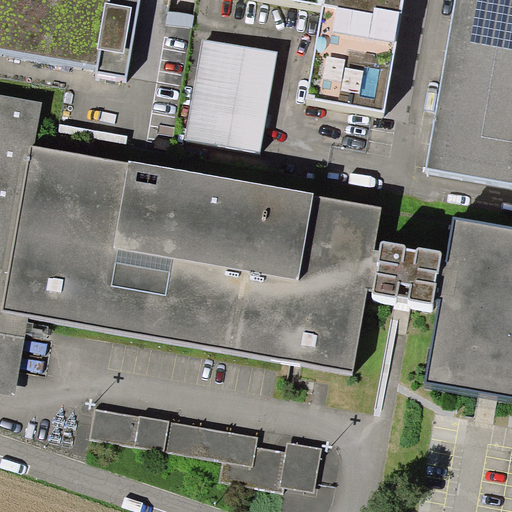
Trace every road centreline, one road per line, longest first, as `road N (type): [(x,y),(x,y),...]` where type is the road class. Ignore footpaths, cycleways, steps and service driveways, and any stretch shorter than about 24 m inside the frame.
road 1 (unknown): [(0,376),(215,394),(286,412),(349,452),(364,511)]
road 2 (unknown): [(511,212),(416,199),(391,179),(418,0)]
road 3 (residential): [(0,446),(198,511)]
road 4 (unknown): [(96,105),(127,108),(141,95),(157,0)]
